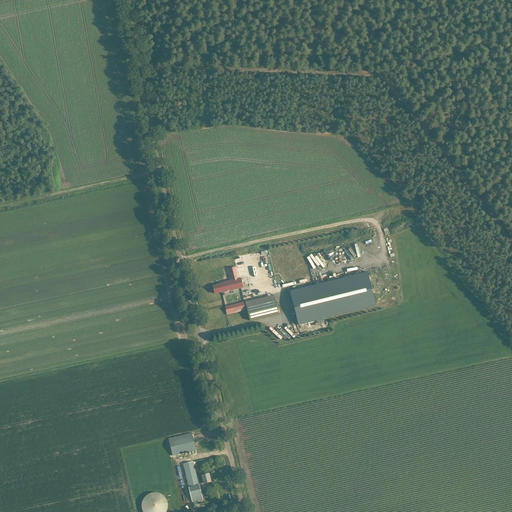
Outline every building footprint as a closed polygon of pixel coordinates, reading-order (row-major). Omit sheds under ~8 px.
[(348,250),(354,260),(360,256),(354,247),(348,250)] [(322,268),(323,267),(317,255),(313,257),(311,254),(306,256),(312,267),(316,265),(317,268),(321,266),(322,268)] [(222,292),(227,291),(243,287),(241,279),(239,279),(236,267),(228,269),(231,281),(220,284),(213,286),(215,294),(222,292)] [(368,272),(290,291),(298,325),(327,318),(376,306),(368,272)] [(246,306),(250,321),(279,314),(275,299),(246,306)] [(225,307),(227,315),(235,313),(233,305),(225,307)] [(195,450),(191,433),(167,439),(172,456),(195,450)] [(209,474),(204,475),(202,475),(202,477),(198,479),(197,479),(193,461),(183,464),(185,471),(188,484),(189,487),(191,497),(192,502),(197,501),(203,499),(201,494),(199,485),(199,484),(203,483),(204,484),(211,482),(209,474)] [(165,511),(167,495),(143,493),(141,511),(165,511)]
